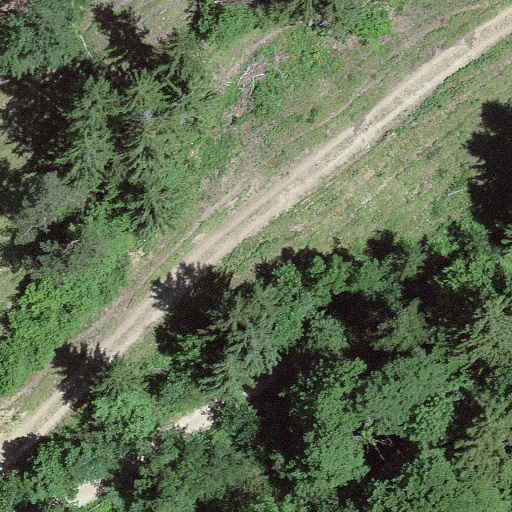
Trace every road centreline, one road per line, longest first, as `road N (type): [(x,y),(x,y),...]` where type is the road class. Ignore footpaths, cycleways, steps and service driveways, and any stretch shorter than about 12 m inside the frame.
road 1 (track): [(0,460),(367,111),(490,35)]
road 2 (track): [(66,511),(295,357),(511,275)]
